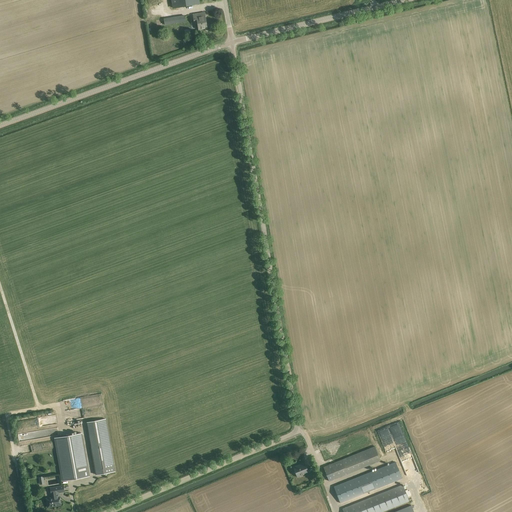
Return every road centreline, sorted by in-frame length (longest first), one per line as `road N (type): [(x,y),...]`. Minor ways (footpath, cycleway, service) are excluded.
road 1 (unclassified): [(109,511),(296,430),(231,42)]
road 2 (unclassified): [(0,126),(231,42)]
road 3 (unclassified): [(408,0),(231,42)]
road 4 (track): [(39,408),(0,284)]
